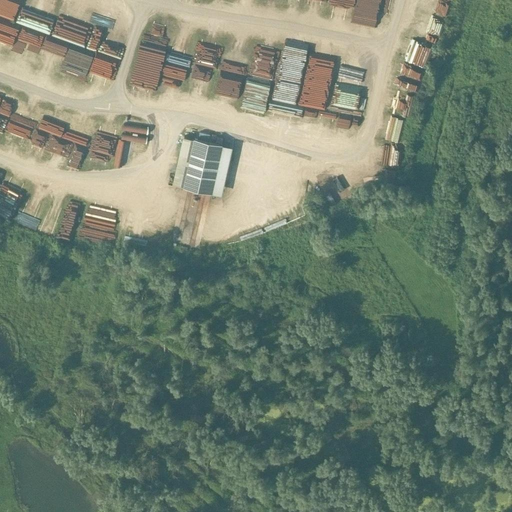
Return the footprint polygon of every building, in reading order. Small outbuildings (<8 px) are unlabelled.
[(353,0),(353,3),(382,9),(381,14),(386,15),(388,1),(389,2),(389,0),(353,0)] [(3,64),(14,68),(25,41),(14,36),(3,64)] [(307,53),(309,39),(287,36),(285,49),(307,53)] [(35,67),(83,82),(89,63),(102,67),(98,78),(105,80),(108,72),(114,74),(117,62),(65,46),(61,58),(50,55),(48,61),(37,58),(35,67)] [(33,60),(35,54),(25,52),(23,57),(33,60)] [(386,86),(412,94),(419,71),(392,64),(386,86)] [(400,116),(409,117),(412,94),(403,93),(400,116)] [(125,131),(145,132),(145,127),(121,126),(120,139),(125,139),(125,131)] [(196,139),(185,186),(213,192),(223,145),(196,139)] [(397,166),(398,143),(382,143),(381,166),(397,166)] [(325,197),(334,189),(323,178),(326,174),(320,168),(308,179),(325,197)] [(380,179),(393,181),(396,171),(382,168),(380,179)] [(332,206),(349,200),(345,189),(328,196),(332,206)]
